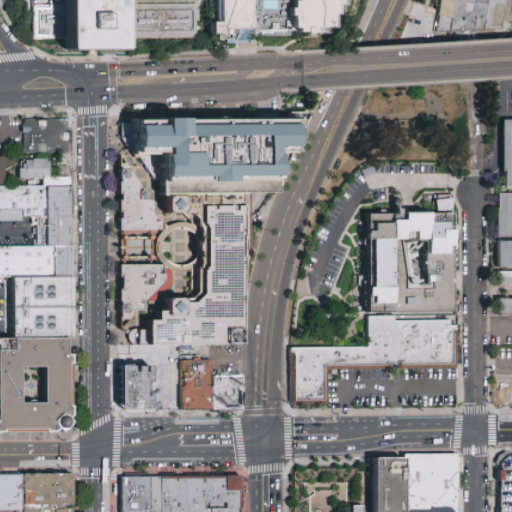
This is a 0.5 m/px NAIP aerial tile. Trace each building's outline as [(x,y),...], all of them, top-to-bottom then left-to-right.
[(61,0),(119,0),(119,2),(197,2),(197,36),(119,36),(119,47),(61,47),(61,37),(31,37),(31,2),(61,2),(61,0)] [(209,0),(210,35),(313,34),(313,23),(342,22),(341,0),(209,0)] [(511,0),(441,0),(438,28),(506,37),(511,0)] [(294,117),(294,133),(284,133),(284,166),(267,166),(267,198),(242,198),(152,198),(152,163),(125,163),(125,117),(270,117),(294,117)] [(511,236),(511,119),(500,119),(501,187),(511,187),(511,193),(495,193),(495,236),(511,236)] [(68,156),(21,156),(21,121),(68,121),(68,156)] [(116,153),(117,232),(158,231),(158,218),(152,218),(152,199),(146,199),(146,189),(139,189),(116,153)] [(47,182),(16,182),(16,162),(47,162),(47,182)] [(42,248),(68,248),(68,189),(0,189),(0,223),(20,223),(20,221),(42,221),(42,248)] [(434,213),(399,212),(399,220),(380,220),(380,216),(365,216),(364,307),(450,308),(451,199),(434,199),(434,213)] [(236,332),(225,332),(225,341),(220,341),(220,351),(144,351),(144,323),(152,323),(152,314),(159,314),(159,305),(190,305),(190,297),(198,297),(198,205),(236,205),(236,332)] [(511,267),(511,241),(495,241),(495,267),(511,267)] [(68,248),(68,278),(9,278),(0,278),(0,248),(42,248),(68,248)] [(161,266),(161,274),(164,274),(164,282),(147,282),(147,302),(141,302),(141,310),(120,310),(120,266),(161,266)] [(511,271),(495,271),(495,286),(511,286),(511,271)] [(9,278),(9,341),(68,341),(68,278),(9,278)] [(495,313),(511,313),(511,298),(495,298),(495,313)] [(393,322),(394,326),(437,325),(451,325),(452,365),(452,371),(437,371),(377,372),(323,373),(323,406),(316,406),(294,405),(293,366),(293,355),(316,354),(368,353),(368,323),(376,322),(393,322)] [(0,434),(0,341),(9,341),(68,341),(68,418),(55,435),(0,434)] [(180,411),(180,361),(210,361),(210,411),(180,411)] [(144,384),(144,397),(148,397),(148,411),(121,411),(121,367),(148,367),(148,384),(144,384)] [(242,386),(242,407),(214,407),(214,380),(231,380),(231,386),(242,386)] [(492,511),(492,476),(492,459),(492,453),(511,453),(511,511),(492,511)] [(402,511),(402,480),(402,458),(402,456),(451,455),(451,511),(402,511)] [(402,511),(402,458),(374,459),(374,511),(362,511),(362,503),(351,503),(351,511),(402,511)] [(0,511),(0,480),(17,480),(17,511),(0,511)] [(17,480),(17,511),(69,511),(69,480),(17,480)] [(146,511),(146,480),(119,480),(119,511),(146,511)] [(146,511),(146,480),(156,480),(156,511),(146,511)] [(243,480),(156,480),(156,511),(201,511),(201,505),(222,505),(222,510),(243,510),(243,480)]
